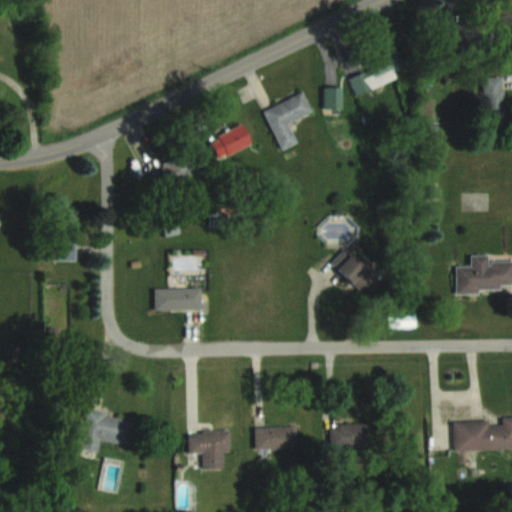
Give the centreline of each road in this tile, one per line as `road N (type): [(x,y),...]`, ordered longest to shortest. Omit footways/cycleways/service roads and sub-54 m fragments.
road 1 (tertiary): [(379,0),(108,132),(0,161)]
road 2 (residential): [(112,322),(125,342),(156,348),(511,340)]
road 3 (residential): [(112,322),(108,132)]
